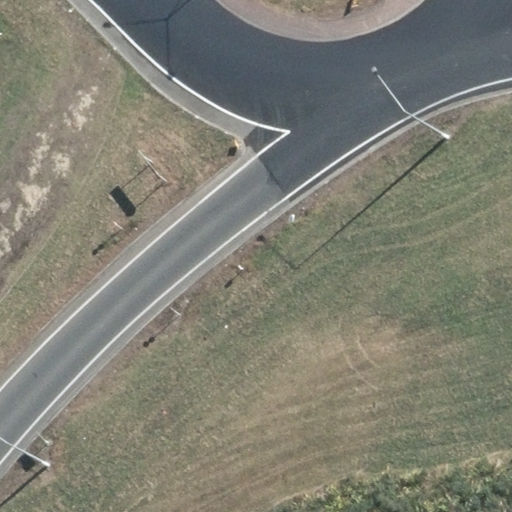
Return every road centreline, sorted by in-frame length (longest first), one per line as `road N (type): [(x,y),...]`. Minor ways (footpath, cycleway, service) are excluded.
road 1 (motorway): [(350,85),(73,359),(0,443)]
road 2 (secondary): [(350,85),(279,81),(240,68),(181,27),(163,0)]
